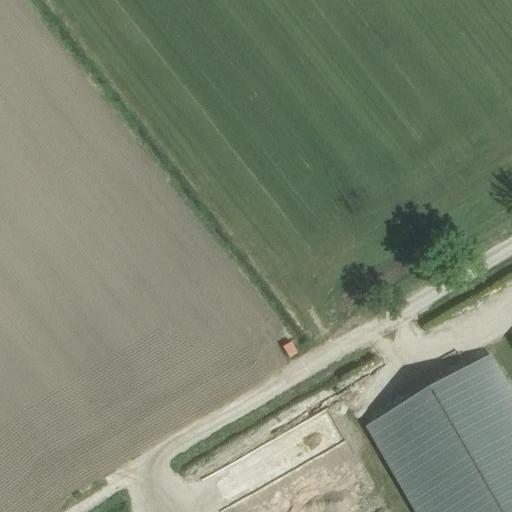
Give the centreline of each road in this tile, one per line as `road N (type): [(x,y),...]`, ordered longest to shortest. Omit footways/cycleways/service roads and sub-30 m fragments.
road 1 (track): [(68,511),(325,357)]
road 2 (track): [(511,239),(325,357)]
road 3 (track): [(325,357),(405,511)]
